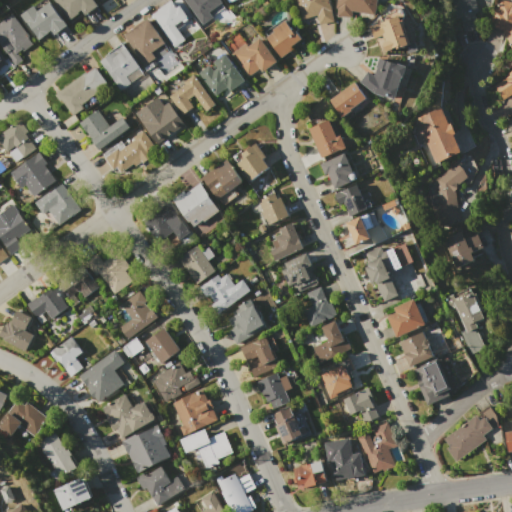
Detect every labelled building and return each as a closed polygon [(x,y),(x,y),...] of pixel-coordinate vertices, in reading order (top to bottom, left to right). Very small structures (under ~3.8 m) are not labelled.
[(93,0),(98,6),(84,15),(82,12),(70,20),(56,0),(93,0)] [(201,25),(184,0),(219,0),(221,3),(209,12),(212,17),(201,25)] [(296,0),(328,0),(335,20),(319,24),(316,14),(302,18),(296,0)] [(335,0),(333,14),(351,17),(352,11),(374,14),(375,0),(335,0)] [(448,0),(453,18),(458,17),(462,31),(481,26),(474,0),(448,0)] [(511,48),(511,0),(496,0),(498,5),(487,10),(497,29),(500,27),(511,49),(511,48)] [(174,47),(152,15),(172,1),(176,7),(179,5),(187,17),(182,21),(184,24),(177,28),(185,39),(174,47)] [(67,25),(52,36),(49,31),(38,39),(21,15),(35,5),(39,10),(51,2),(67,25)] [(0,22),(13,13),(33,42),(18,53),(23,59),(15,65),(0,44),(0,22)] [(370,26),(398,16),(409,44),(405,46),(398,49),(397,47),(380,53),(370,26)] [(123,36),(148,18),(165,43),(151,52),(155,58),(144,66),(123,36)] [(281,58),(266,36),(274,31),(272,29),(287,18),(301,39),(290,46),(293,49),(281,58)] [(247,77),(231,53),(246,43),(248,46),(261,38),(277,61),(262,71),(260,68),(247,77)] [(408,53),(405,46),(409,44),(416,42),(419,49),(408,53)] [(99,61),(113,51),(116,54),(126,47),(140,67),(127,76),(131,81),(119,90),(99,61)] [(199,73),(210,65),(213,70),(218,68),(214,62),(226,54),(244,80),(230,90),(227,86),(214,95),(199,73)] [(393,98),(385,95),(384,96),(374,93),(360,81),(368,71),(374,76),(380,58),(406,68),(393,98)] [(57,91),(86,71),(88,73),(96,67),(112,90),(101,98),(98,93),(83,103),(86,108),(74,116),(57,91)] [(511,71),(511,93),(505,99),(494,85),(511,71)] [(215,104),(205,110),(195,95),(188,100),(193,106),(181,114),(169,96),(185,85),(183,82),(194,74),(215,104)] [(329,100),(354,81),(366,97),(350,108),(351,110),(342,117),(329,100)] [(135,112),(158,97),(164,105),(168,101),(184,124),(156,143),(135,112)] [(417,118),(443,107),(450,123),(452,122),(456,133),(454,133),(462,152),(436,163),(417,118)] [(98,149),(79,122),(98,109),(109,126),(122,117),(129,127),(98,149)] [(321,158),(308,128),(328,119),(336,137),(340,135),(345,147),(321,158)] [(0,141),(0,133),(19,120),(27,131),(25,133),(32,142),(34,141),(38,146),(22,157),(14,145),(7,150),(0,141)] [(101,153),(120,140),(125,146),(134,139),(133,137),(144,130),(159,151),(135,167),(132,164),(119,173),(115,167),(113,169),(101,153)] [(249,182),(236,165),(244,159),(241,154),(256,143),(266,156),(262,159),(268,167),(249,182)] [(10,172),(39,152),(46,162),(44,164),(55,180),(33,196),(24,184),(20,187),(10,172)] [(319,164),(345,153),(354,172),(347,175),(350,182),(334,188),(328,173),(324,174),(319,164)] [(202,177),(227,159),(243,180),(218,199),(202,177)] [(461,217),(443,225),(436,206),(434,179),(456,162),(467,176),(455,191),(461,217)] [(34,202),(61,182),(80,209),(58,225),(47,210),(42,214),(34,202)] [(170,200),(183,190),(185,194),(200,183),(220,209),(192,229),(170,200)] [(334,194),(356,184),(367,209),(349,216),(343,202),(338,205),(334,194)] [(267,225),(259,207),(261,207),(259,203),(262,201),(261,200),(275,193),(277,199),(279,198),(288,215),(267,225)] [(382,205),(393,200),(396,204),(384,210),(382,205)] [(143,220),(168,202),(177,214),(168,221),(174,229),(159,240),(143,220)] [(0,240),(0,212),(12,204),(29,227),(16,237),(22,245),(10,254),(0,240)] [(346,223),(360,216),(370,238),(356,245),(346,223)] [(274,261),(269,251),(275,248),(272,241),(275,239),(274,237),(281,233),(279,230),(292,223),(304,247),(274,261)] [(453,268),(442,239),(461,232),(463,239),(476,234),(482,247),(469,252),(472,260),(453,268)] [(384,301),(376,281),(372,283),(365,267),(369,265),(364,253),(380,246),(383,252),(404,242),(412,262),(388,273),(398,295),(384,301)] [(194,285),(177,259),(197,245),(201,252),(208,247),(214,256),(207,260),(214,271),(194,285)] [(87,261),(96,254),(102,262),(117,251),(128,266),(122,270),(130,280),(113,294),(97,273),(94,276),(88,269),(92,267),(87,261)] [(306,253),(312,264),(305,268),(309,276),(314,274),(319,283),(298,293),(293,284),(289,286),(282,270),(286,268),(283,264),(306,253)] [(98,287),(83,298),(78,290),(68,297),(55,278),(80,261),(98,287)] [(217,314),(209,302),(211,301),(209,297),(206,299),(198,288),(218,274),(220,277),(226,273),(234,285),(242,279),(250,291),(217,314)] [(311,326),(303,310),(313,306),(307,293),(320,287),(334,315),(311,326)] [(68,307),(55,288),(52,291),(50,288),(37,298),(36,296),(25,304),(35,318),(45,311),(51,319),(68,307)] [(120,304),(130,318),(118,327),(126,338),(156,316),(150,309),(149,310),(144,303),(147,301),(139,290),(120,304)] [(470,356),(460,332),(465,329),(454,301),(474,294),(478,301),(470,308),(472,314),(479,311),(482,319),(474,322),(485,350),(470,356)] [(236,343),(228,331),(232,328),(227,320),(234,316),(232,313),(239,308),(238,306),(250,298),(265,327),(236,343)] [(396,337),(386,317),(396,313),(393,307),(413,298),(416,305),(420,303),(429,321),(396,337)] [(17,309),(33,317),(26,330),(32,334),(24,350),(0,338),(0,330),(4,322),(11,321),(17,309)] [(318,363),(311,347),(327,340),(321,326),(335,320),(343,337),(345,336),(351,348),(318,363)] [(145,340),(164,327),(180,350),(161,363),(145,340)] [(397,343),(422,331),(434,355),(409,367),(397,343)] [(49,351),(56,362),(58,360),(70,377),(83,368),(75,357),(82,352),(71,336),(49,351)] [(239,347),(265,336),(278,366),(252,377),(239,347)] [(120,348),(135,337),(143,348),(128,358),(120,348)] [(77,376),(97,403),(124,383),(114,369),(124,362),(115,349),(77,376)] [(413,370),(438,357),(452,387),(447,389),(450,394),(427,405),(416,381),(418,380),(413,370)] [(151,378),(179,361),(185,372),(191,368),(199,381),(165,401),(151,378)] [(320,375),(344,365),(354,388),(330,399),(320,375)] [(255,382),(276,372),(279,378),(287,374),(293,387),(285,391),(290,400),(269,411),(255,382)] [(218,418),(183,435),(178,426),(182,425),(171,402),(204,387),(218,418)] [(343,399),(369,388),(374,401),(371,402),(378,418),(365,424),(359,410),(350,414),(343,399)] [(101,407),(125,393),(133,407),(143,401),(153,417),(119,437),(101,407)] [(35,436),(20,425),(12,436),(0,427),(0,421),(18,399),(26,405),(28,402),(48,418),(35,436)] [(456,461),(446,449),(449,446),(444,438),(476,414),(480,419),(483,417),(479,412),(489,405),(501,422),(482,436),(485,440),(456,461)] [(282,444),(274,427),(295,417),(300,427),(304,425),(307,431),(282,444)] [(373,473),(356,433),(366,429),(372,442),(380,438),(377,432),(374,433),(371,427),(386,420),(396,445),(388,449),(394,464),(373,473)] [(121,441),(136,434),(136,435),(154,427),(154,425),(157,424),(166,443),(165,445),(170,456),(137,473),(121,441)] [(179,439),(185,452),(196,447),(205,468),(219,462),(217,458),(233,451),(224,431),(209,438),(205,427),(179,439)] [(511,450),(511,429),(503,431),(507,451),(511,450)] [(77,467),(58,478),(37,443),(56,432),(66,449),(68,448),(72,454),(70,455),(77,467)] [(331,458),(359,452),(364,473),(335,479),(331,458)] [(294,468),(321,460),(326,480),(304,486),(303,484),(298,485),(294,468)] [(135,477),(142,473),(144,476),(157,469),(156,467),(160,465),(169,480),(177,476),(185,488),(156,505),(145,487),(142,488),(135,477)] [(231,511),(215,479),(221,476),(222,478),(235,472),(238,478),(248,473),(256,487),(245,493),(247,497),(250,495),(256,507),(246,511),(231,511)] [(63,510),(54,490),(83,477),(92,497),(63,510)] [(3,490),(12,486),(18,499),(9,503),(3,490)] [(200,498),(211,491),(224,511),(200,511),(207,508),(200,498)]
